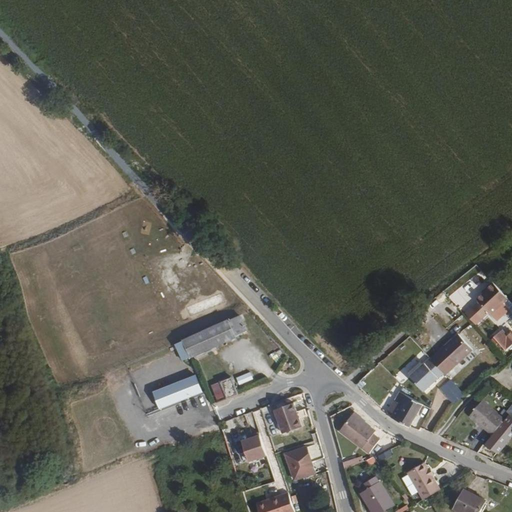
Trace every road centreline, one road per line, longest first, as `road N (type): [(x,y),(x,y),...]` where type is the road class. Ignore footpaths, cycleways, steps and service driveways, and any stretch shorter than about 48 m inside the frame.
road 1 (track): [(0,34),(319,371)]
road 2 (residential): [(319,371),(393,429),(511,479)]
road 3 (residential): [(347,511),(318,406),(319,371)]
